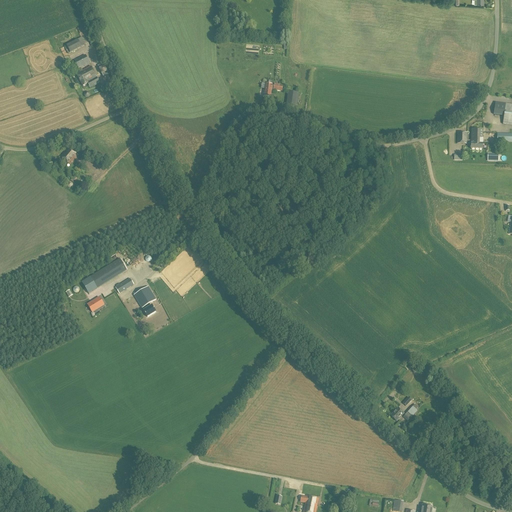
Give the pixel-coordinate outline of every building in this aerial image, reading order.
[(70,53),(81,48),(77,40),(64,47),(68,54),(70,53)] [(82,71),(81,68),(89,63),(85,55),(74,61),(80,72),(76,74),(83,86),(88,84),(90,88),(100,83),(91,66),(82,71)] [(266,84),(265,96),(271,97),(271,91),(282,92),(283,86),(272,85),(268,85),(266,84)] [(297,93),(289,92),(287,105),(295,106),(297,93)] [(511,125),(511,104),(496,102),(494,115),(504,116),(503,124),(511,125)] [(511,142),(511,133),(496,134),(496,127),(489,127),(489,133),(491,133),(491,142),(511,142)] [(479,142),(483,142),(483,130),(472,130),(471,141),(479,141),(479,142)] [(467,144),(467,133),(457,133),(457,144),(467,144)] [(482,149),(483,142),(479,142),(479,141),(471,141),(471,149),(482,149)] [(78,156),(70,150),(68,148),(61,157),(70,165),(78,156)] [(98,168),(101,164),(92,156),(88,160),(98,168)] [(87,161),(85,163),(95,172),(97,169),(87,161)] [(86,171),(83,169),(78,165),(74,169),(80,174),(81,172),(84,174),(86,171)] [(97,288),(127,270),(120,259),(90,277),(97,288)] [(157,270),(152,275),(157,279),(161,274),(157,270)] [(119,294),(134,285),(130,279),(115,288),(119,294)] [(145,289),(134,295),(134,296),(142,308),(144,307),(146,309),(143,311),(147,318),(156,312),(152,306),(150,307),(148,304),(153,302),(156,300),(148,287),(145,289)] [(100,298),(87,305),(92,313),(104,306),(100,298)] [(406,407),(412,400),(408,397),(403,403),(406,407)] [(407,422),(417,411),(416,410),(418,407),(414,404),(403,417),(407,422)] [(397,422),(404,414),(398,408),(390,416),(391,417),(391,418),(392,419),(393,419),(397,422)] [(319,499),(302,496),(300,502),(305,503),(303,511),(315,511),(317,505),(318,505),(319,499)] [(397,511),(401,511),(403,502),(394,501),(393,511),(397,511)]
